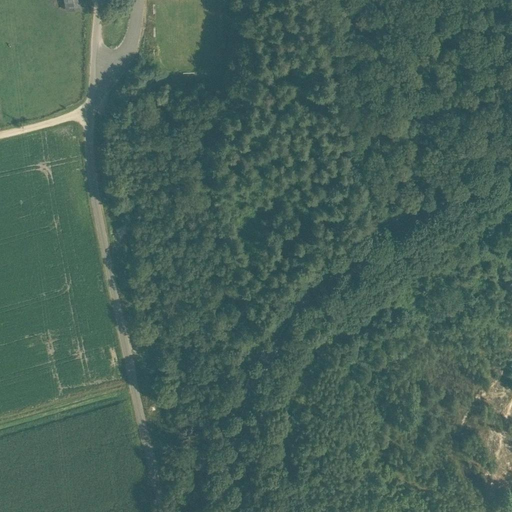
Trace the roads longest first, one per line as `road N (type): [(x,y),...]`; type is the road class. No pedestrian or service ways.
road 1 (unclassified): [(97,0),(88,153),(160,511)]
road 2 (tertiary): [(218,511),(242,387),(283,312),(341,246),(376,221),(511,165)]
